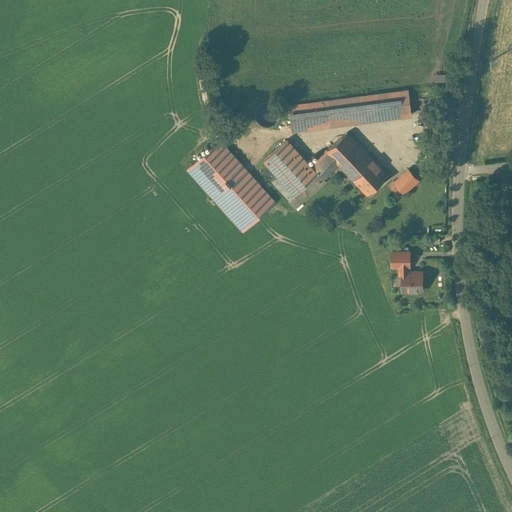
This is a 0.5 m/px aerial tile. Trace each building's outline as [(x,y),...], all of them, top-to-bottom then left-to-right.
[(408,89),(288,105),(291,130),(411,114),(408,89)] [(266,100),(263,101),(261,101),(260,102),(258,103),(257,104),(256,105),(255,107),(255,108),(254,110),(254,112),(254,114),(254,116),(254,117),(255,119),(256,120),(257,122),(258,123),(260,124),(261,125),(263,126),(265,126),(267,126),(270,126),(272,125),(274,124),(275,123),(276,122),(277,121),(278,119),(278,118),(279,116),(279,115),(279,113),(279,111),(279,110),(278,108),(277,106),(276,104),(274,103),(272,102),(270,101),(268,100),(266,100)] [(369,155),(347,132),(327,150),(340,164),(344,169),(349,173),(369,155)] [(310,165),(286,139),(263,160),(277,175),(294,194),(317,174),(310,165)] [(220,140),(188,168),(242,229),(273,201),(220,140)] [(327,150),(310,165),(317,174),(323,179),(333,171),(340,164),(327,150)] [(369,155),(349,173),(368,194),(388,175),(369,155)] [(340,164),(333,171),(337,176),(344,169),(340,164)] [(408,170),(395,182),(399,187),(404,192),(418,180),(408,170)] [(294,194),(288,200),(295,207),(324,180),(323,179),(317,174),(294,194)] [(294,194),(277,175),(271,180),(288,200),(294,194)] [(395,182),(394,181),(390,184),(395,190),(399,187),(395,182)] [(409,251),(392,251),(392,266),(395,266),(400,266),(408,266),(410,266),(409,251)] [(414,271),(408,271),(408,266),(400,266),(400,273),(402,273),(402,290),(422,290),(422,273),(417,273),(414,271)]
